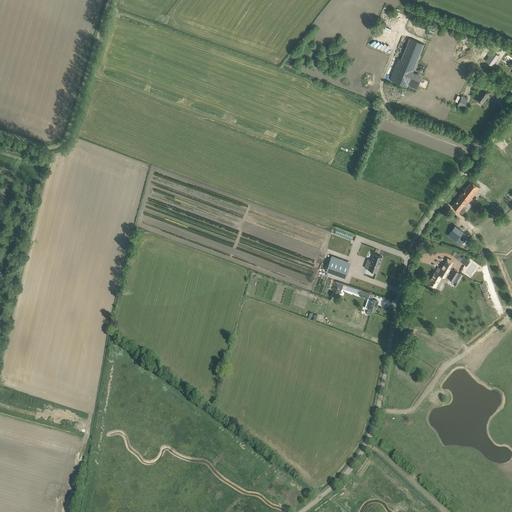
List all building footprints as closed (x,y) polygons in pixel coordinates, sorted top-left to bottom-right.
[(381,18),(388,21),(391,14),(384,11),(381,18)] [(428,41),(474,59),(475,56),(479,58),(483,47),(433,27),(428,41)] [(400,60),(392,81),(407,87),(407,86),(416,89),(422,75),(413,71),(424,44),(409,38),(400,60)] [(419,63),(468,82),(473,69),(425,50),(419,63)] [(474,98),(482,104),(491,92),(483,86),(474,98)] [(462,95),(457,107),(463,109),(468,98),(462,95)] [(22,158),(33,162),(36,153),(25,150),(22,158)] [(459,211),(462,214),(466,210),(463,208),(465,206),(465,207),(480,188),(471,182),(452,206),(459,212),(459,211)] [(456,225),(448,235),(461,246),(465,241),(460,237),(464,232),(456,225)] [(337,228),(335,233),(351,240),(353,236),(337,228)] [(364,268),(372,271),(376,272),(382,257),(374,254),(371,260),(368,259),(364,268)] [(331,256),(326,271),(345,278),(351,263),(331,256)] [(462,258),(460,261),(466,266),(470,261),(463,256),(462,258)] [(428,283),(436,288),(441,279),(443,280),(444,278),(445,278),(452,265),(445,260),(437,272),(435,271),(428,283)] [(453,281),(456,283),(461,275),(454,271),(449,279),(453,281)] [(359,295),(368,298),(370,293),(361,290),(359,295)] [(368,309),(375,311),(378,301),(371,299),(368,309)]
